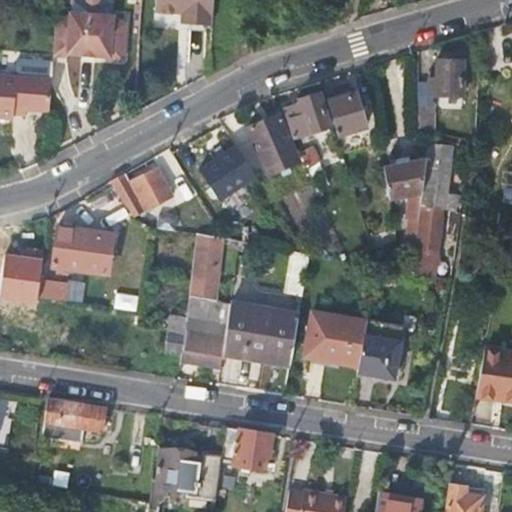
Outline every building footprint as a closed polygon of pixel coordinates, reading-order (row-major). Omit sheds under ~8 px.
[(54,0),(54,14),(66,14),(67,10),(106,12),(107,0),(106,0),(54,0)] [(162,0),(162,8),(179,9),(179,19),(210,21),(210,12),(213,12),(213,0),(162,0)] [(54,14),(52,54),(65,55),(65,52),(79,53),(92,54),(106,54),(107,57),(120,58),(122,18),(109,17),(109,12),(106,12),(67,10),(66,14),(54,14)] [(430,77),(431,93),(445,94),(464,94),(463,58),(437,58),(437,75),(432,75),(430,77)] [(12,107),(48,108),(50,78),(0,75),(0,115),(11,116),(12,107)] [(358,91),(333,98),(342,133),(367,126),(358,91)] [(330,125),(320,92),(301,98),(302,102),(287,107),(297,136),(330,125)] [(422,128),(438,132),(437,103),(421,103),(421,126),(422,128)] [(300,160),(281,117),(266,123),(264,119),(247,127),(269,173),(300,160)] [(462,210),(463,199),(446,197),(453,144),(432,141),(423,205),(444,208),(462,210)] [(258,178),(234,143),(228,147),(197,168),(220,202),(258,178)] [(315,144),(300,150),(307,166),(321,160),(315,144)] [(423,191),(427,158),(386,165),(392,197),(423,191)] [(129,181),(125,173),(109,181),(126,204),(139,199),(144,208),(173,193),(158,166),(129,181)] [(189,200),(164,213),(170,223),(194,210),(189,200)] [(444,208),(423,205),(422,205),(413,271),(437,276),(444,208)] [(63,224),(58,223),(52,265),(105,272),(110,230),(103,229),(63,224)] [(229,237),(200,231),(190,295),(220,299),(229,237)] [(0,288),(31,289),(33,248),(0,247),(0,288)] [(307,251),(292,248),(284,294),(300,297),(307,251)] [(40,278),(38,294),(51,296),(53,280),(40,278)] [(226,323),(229,301),(220,299),(190,295),(187,317),(226,323)] [(223,349),(290,362),(298,314),(229,301),(226,323),(225,333),(223,349)] [(367,333),(370,319),(309,309),(302,354),(360,365),(367,333)] [(406,324),(370,317),(370,319),(367,333),(360,365),(359,370),(395,378),(399,360),(405,361),(411,334),(418,335),(421,318),(408,315),(406,324)] [(166,348),(182,351),(185,330),(168,327),(166,348)] [(220,363),(223,349),(225,333),(191,327),(187,358),(220,363)] [(511,351),(486,347),(478,395),(511,400),(511,351)] [(107,408),(49,399),(45,434),(61,437),(64,425),(104,430),(105,428),(110,428),(110,424),(105,424),(107,408)] [(226,427),(222,456),(221,464),(267,471),(272,434),(226,427)] [(152,489),(150,503),(148,511),(163,511),(166,509),(168,501),(188,503),(187,508),(188,511),(214,511),(221,464),(222,456),(162,448),(157,489),(152,489)] [(465,488),(448,485),(444,511),(478,511),(481,496),(465,494),(465,488)] [(344,511),(347,496),(314,490),(310,490),(309,492),(295,490),(291,511),(344,511)] [(420,511),(421,506),(378,497),(375,511),(420,511)]
